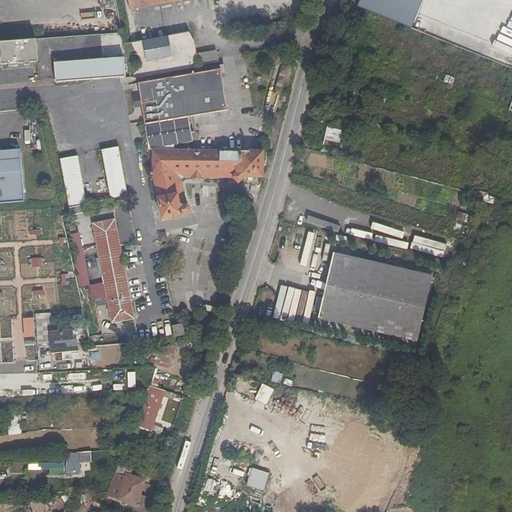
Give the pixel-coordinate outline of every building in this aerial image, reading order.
[(128,0),(130,9),(178,0),(128,0)] [(359,0),(357,6),(411,27),(422,0),(359,0)] [(168,36),(143,41),(147,61),(172,56),(168,36)] [(36,39),(0,41),(0,53),(1,64),(8,64),(8,67),(17,66),(17,63),(25,63),(26,65),(30,65),(29,62),(38,61),(36,39)] [(217,50),(198,53),(200,65),(219,62),(217,50)] [(273,53),(272,64),(279,64),(276,94),(283,95),(286,65),(283,65),(285,54),(273,53)] [(54,63),(56,82),(126,77),(124,57),(54,63)] [(219,70),(210,71),(136,84),(144,124),(226,110),(219,70)] [(324,139),(339,143),(342,130),(327,126),(324,139)] [(101,150),(110,200),(128,197),(119,147),(101,150)] [(0,202),(4,202),(25,201),(21,149),(0,150),(0,202)] [(254,177),(263,177),(263,152),(254,151),(153,150),(153,172),(162,219),(188,214),(190,211),(189,207),(186,204),(180,176),(193,177),(193,179),(202,179),(202,177),(233,177),(239,183),(244,177),(254,177)] [(59,159),(69,207),(87,204),(78,156),(59,159)] [(92,223),(112,324),(134,319),(115,219),(92,223)] [(159,238),(167,237),(165,229),(158,230),(159,238)] [(76,262),(85,260),(79,232),(70,234),(76,262)] [(417,342),(432,276),(334,253),(318,320),(417,342)] [(173,326),(175,337),(185,335),(182,325),(173,326)] [(77,340),(73,340),(72,331),(50,332),(52,353),(78,350),(77,340)] [(49,355),(48,342),(37,343),(38,356),(49,355)] [(171,368),(174,356),(158,352),(155,364),(171,368)] [(167,375),(166,388),(182,388),(182,376),(167,375)] [(164,395),(155,392),(156,388),(149,386),(144,402),(151,404),(144,424),(153,428),(164,395)] [(292,427),(303,429),(307,409),(295,407),(292,427)] [(93,463),(92,451),(29,455),(30,470),(67,468),(67,475),(82,473),(81,464),(93,463)] [(145,481),(131,476),(132,470),(118,465),(115,473),(126,476),(118,500),(142,508),(146,498),(141,496),(145,481)] [(248,487),(265,492),(271,474),(253,469),(248,487)]
